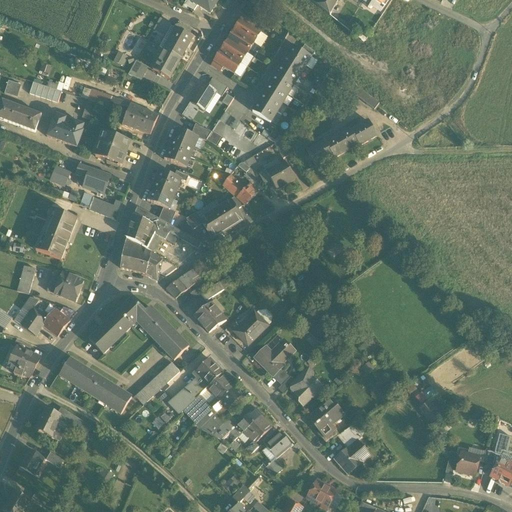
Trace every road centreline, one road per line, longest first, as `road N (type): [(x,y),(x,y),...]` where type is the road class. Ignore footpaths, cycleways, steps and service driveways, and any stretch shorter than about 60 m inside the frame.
road 1 (residential): [(154,291),(342,480),(370,490),(441,489),(511,511)]
road 2 (residential): [(154,291),(451,111),(467,92),(490,31)]
road 3 (residential): [(219,31),(173,103),(106,284)]
road 4 (residential): [(106,284),(36,385),(0,468)]
